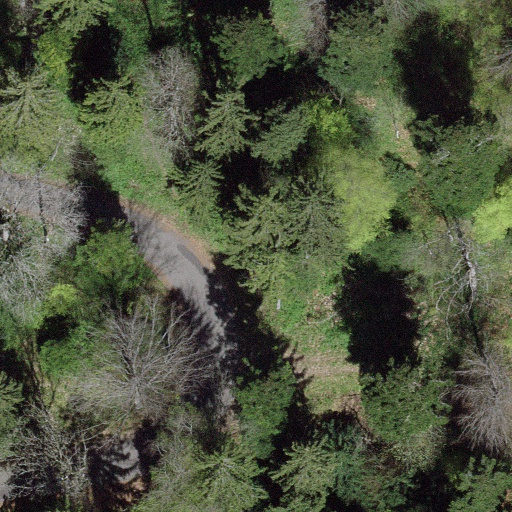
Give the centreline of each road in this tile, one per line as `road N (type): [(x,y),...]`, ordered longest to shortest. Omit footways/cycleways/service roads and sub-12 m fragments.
road 1 (unclassified): [(0,478),(97,465),(169,444),(202,409),(216,347),(190,277),(157,244),(115,220),(0,185)]
road 2 (track): [(216,347),(511,374)]
